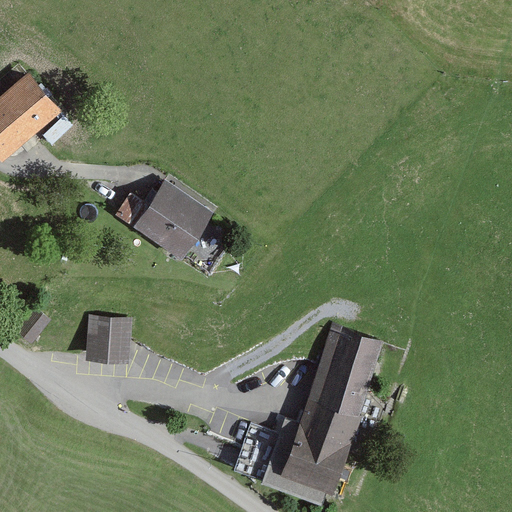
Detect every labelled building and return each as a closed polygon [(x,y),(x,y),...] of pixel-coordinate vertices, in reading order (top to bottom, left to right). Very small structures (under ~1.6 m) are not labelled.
[(32,74),(0,98),(0,153),(5,159),(63,114),(32,74)] [(132,183),(121,205),(136,212),(147,190),(132,183)] [(169,183),(140,227),(188,258),(217,214),(169,183)] [(17,329),(32,343),(53,321),(39,307),(17,329)] [(133,319),(88,317),(86,360),(131,362),(133,319)] [(334,323),(308,402),(360,419),(385,341),(334,323)] [(360,419),(308,402),(285,471),(337,488),(360,419)]
